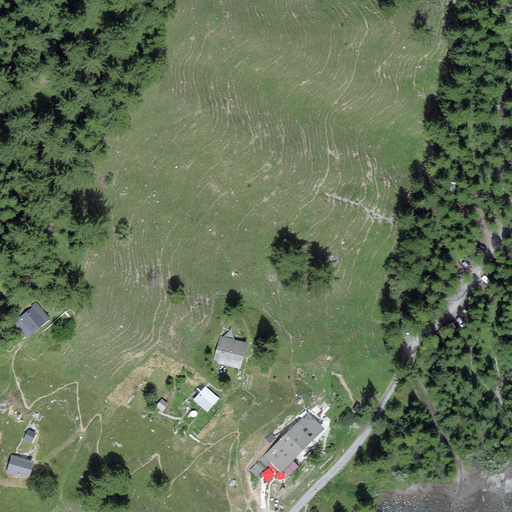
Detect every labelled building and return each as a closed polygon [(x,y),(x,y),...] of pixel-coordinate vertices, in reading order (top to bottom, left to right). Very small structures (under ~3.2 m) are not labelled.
[(50,317),(37,302),(14,321),(27,337),(50,317)] [(247,342),(220,335),(213,360),(240,367),(247,342)] [(219,398),(205,385),(193,399),(207,411),(219,398)] [(169,403),(162,398),(156,406),(163,411),(169,403)] [(306,411),(251,470),(258,477),(270,464),(281,474),(324,428),(306,411)] [(36,432),(28,428),(23,439),(32,443),(36,432)] [(34,460),(12,454),(7,472),(30,478),(34,460)]
